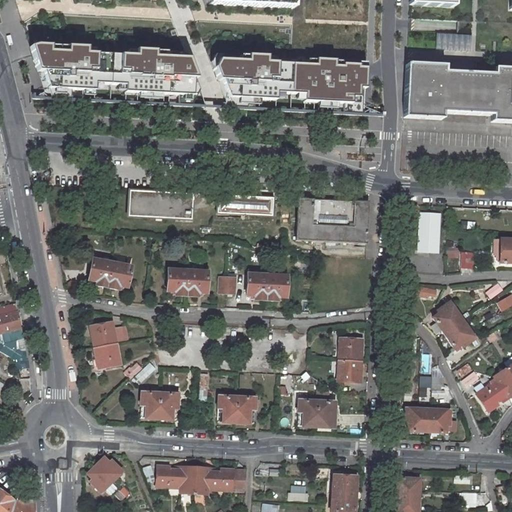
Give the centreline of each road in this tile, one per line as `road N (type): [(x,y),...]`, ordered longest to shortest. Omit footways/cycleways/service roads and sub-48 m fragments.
road 1 (residential): [(40,296),(150,313),(304,321),(383,312)]
road 2 (residential): [(83,434),(374,454)]
road 3 (residential): [(10,140),(285,154)]
road 4 (residential): [(383,312),(411,321),(435,348),(488,462)]
road 5 (unclassified): [(40,296),(10,140)]
road 6 (residential): [(390,0),(388,157)]
road 7 (residential): [(374,454),(383,312)]
road 8 (residential): [(385,271),(432,280),(511,277)]
road 9 (residential): [(388,157),(511,161)]
road 10 (residential): [(391,188),(511,195)]
